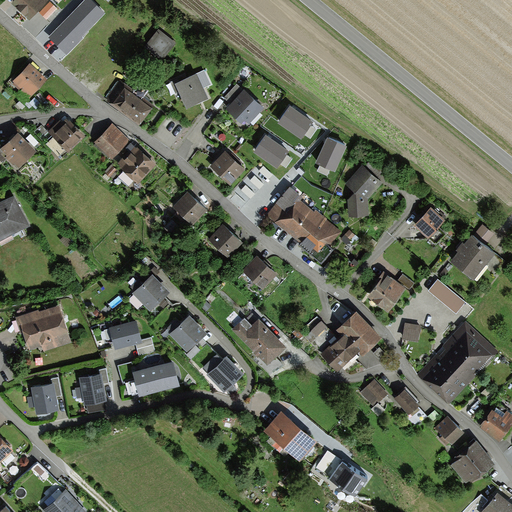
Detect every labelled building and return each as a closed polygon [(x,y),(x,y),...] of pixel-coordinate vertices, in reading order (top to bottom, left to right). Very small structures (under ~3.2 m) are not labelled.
[(14,0),(11,3),(27,17),(41,0),(14,0)] [(85,0),(48,37),(66,55),(105,14),(92,0),(85,0)] [(175,41),(159,29),(148,45),(163,56),(175,41)] [(93,40),(68,65),(83,79),(108,54),(93,40)] [(43,79),(28,65),(13,83),(28,96),(43,79)] [(185,105),(203,97),(193,75),(179,81),(177,78),(168,82),(176,100),(182,98),(185,105)] [(139,122),(152,106),(120,81),(108,97),(139,122)] [(258,107),(234,86),(224,98),(230,103),(226,109),(241,121),(244,118),(247,120),(258,107)] [(33,99),(29,103),(35,110),(39,105),(33,99)] [(278,123),(301,140),(313,123),(290,107),(278,123)] [(58,156),(78,137),(62,120),(49,133),(53,137),(47,143),(58,156)] [(109,126),(94,141),(109,155),(123,140),(109,126)] [(16,165),(31,152),(15,135),(0,148),(0,158),(1,160),(7,154),(16,165)] [(253,152),(277,169),(289,152),(265,135),(253,152)] [(346,146),(327,138),(316,164),(335,172),(346,146)] [(150,165),(133,150),(117,167),(134,182),(150,165)] [(226,182),(239,169),(223,154),(210,167),(226,182)] [(377,183),(360,168),(346,183),(354,190),(348,198),(349,214),(364,213),(364,198),(377,183)] [(290,191),(269,216),(316,256),(337,232),(290,191)] [(186,193),(173,207),(191,222),(203,208),(186,193)] [(0,235),(24,223),(11,198),(0,203),(0,235)] [(415,224),(426,236),(441,222),(430,211),(415,224)] [(179,231),(170,222),(164,228),(172,237),(179,231)] [(237,242),(221,227),(208,239),(225,255),(237,242)] [(347,231),(337,243),(346,251),(356,239),(347,231)] [(453,262),(472,276),(490,253),(471,238),(453,262)] [(258,257),(238,277),(248,287),(254,281),(259,286),(273,272),(258,257)] [(387,308),(402,289),(385,275),(370,295),(387,308)] [(135,291),(133,293),(149,309),(166,292),(151,276),(142,284),(138,280),(130,287),(135,291)] [(428,290),(454,312),(462,302),(437,280),(428,290)] [(242,313),(250,305),(226,281),(218,289),(242,313)] [(67,337),(57,307),(18,320),(29,350),(67,337)] [(377,337),(355,312),(336,329),(342,335),(321,354),(335,370),(356,351),(358,354),(377,337)] [(171,332),(169,333),(184,349),(202,332),(187,316),(178,324),(174,320),(166,327),(171,332)] [(333,336),(316,316),(305,326),(309,330),(304,334),(317,349),(333,336)] [(233,329),(266,363),(282,347),(257,320),(250,327),(243,319),(233,329)] [(134,322),(109,328),(114,348),(134,342),(138,355),(153,351),(149,337),(138,340),(134,322)] [(416,339),(417,326),(405,325),(403,338),(416,339)] [(419,377),(447,401),(489,352),(462,328),(419,377)] [(291,332),(296,337),(300,334),(295,329),(291,332)] [(372,353),(379,361),(385,356),(377,348),(372,353)] [(223,389),(239,373),(224,357),(220,360),(215,355),(204,366),(209,371),(207,373),(223,389)] [(170,362),(132,373),(138,395),(176,384),(170,362)] [(99,374),(79,378),(84,404),(104,400),(101,383),(107,381),(104,368),(98,369),(99,374)] [(51,384),(31,388),(37,412),(55,408),(53,397),(61,396),(57,377),(50,379),(51,384)] [(372,381),(361,391),(373,404),(384,393),(372,381)] [(417,403),(403,388),(394,397),(408,411),(417,403)] [(382,410),(377,404),(371,409),(376,414),(382,410)] [(511,418),(496,406),(481,426),(499,440),(511,421),(511,418)] [(300,457),(313,441),(280,414),(267,429),(300,457)] [(435,430),(449,443),(459,432),(445,420),(435,430)] [(0,458),(10,450),(0,438),(0,458)] [(473,442),(451,461),(467,481),(490,463),(473,442)] [(316,468),(332,478),(342,463),(344,461),(328,450),(316,468)] [(367,480),(342,463),(332,478),(330,480),(355,497),(367,480)] [(45,509),(47,511),(83,511),(65,491),(45,509)] [(511,511),(511,507),(496,494),(481,511),(511,511)]
